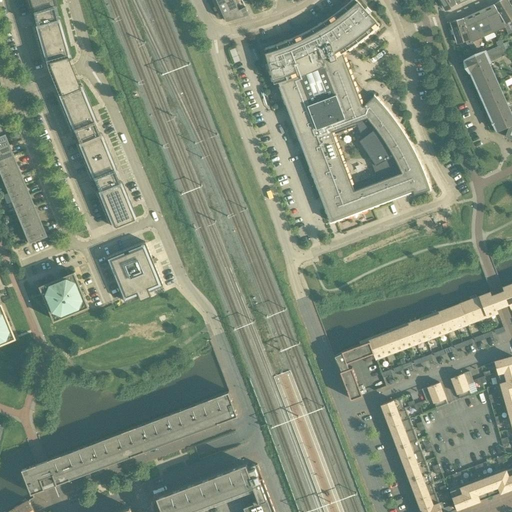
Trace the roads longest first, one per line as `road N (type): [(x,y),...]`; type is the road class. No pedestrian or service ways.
road 1 (residential): [(292,260),(214,36)]
road 2 (residential): [(251,418),(52,494),(58,511)]
road 3 (residential): [(79,511),(261,444)]
road 4 (residential): [(406,31),(418,121),(449,190),(447,203)]
road 5 (residential): [(157,218),(91,64)]
road 6 (residential): [(292,260),(447,203)]
road 7 (residential): [(74,244),(9,96)]
road 8 (residential): [(343,409),(292,260)]
road 9 (residential): [(182,280),(211,315),(251,418)]
road 10 (residential): [(440,20),(488,135),(511,147)]
road 11 (residential): [(511,344),(371,399)]
road 12 (residential): [(413,511),(371,399)]
